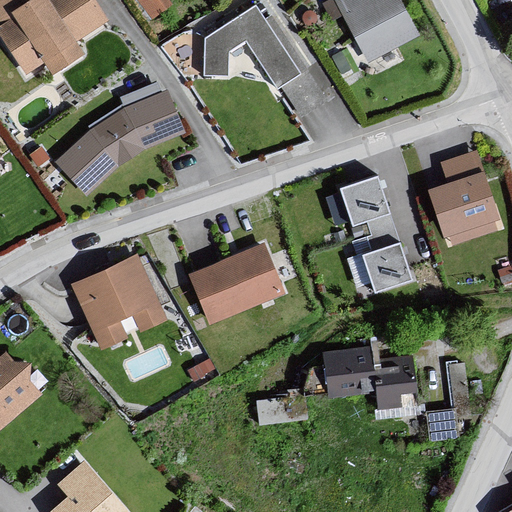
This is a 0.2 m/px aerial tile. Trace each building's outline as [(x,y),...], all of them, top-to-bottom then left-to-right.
[(106,31),(86,0),(0,0),(0,44),(24,85),(44,74),(54,83),(85,65),(76,46),(106,31)] [(168,0),(139,0),(152,17),(171,3),(168,0)] [(333,0),(370,63),(419,35),(398,0),(333,0)] [(202,39),(200,75),(223,77),(225,54),(240,42),(273,90),(277,88),(297,121),(326,103),(268,14),(262,18),(255,4),(202,39)] [(67,184),(84,199),(119,171),(142,157),(180,141),(169,120),(161,96),(121,113),(86,136),(49,166),(67,184)] [(502,221),(478,148),(440,161),(448,184),(431,189),(447,239),(502,221)] [(376,173),(340,185),(352,222),(365,218),(371,234),(394,226),(376,173)] [(413,279),(394,226),(371,234),(365,236),(370,250),(361,252),(374,291),(413,279)] [(260,248),(185,275),(205,328),(282,297),(260,248)] [(132,258),(69,285),(100,353),(163,326),(132,258)] [(369,345),(326,347),(329,395),(372,392),(369,345)] [(418,406),(413,352),(375,355),(379,410),(418,406)] [(0,362),(0,431),(39,398),(0,362)] [(62,497),(46,511),(124,511),(83,463),(53,489),(62,497)]
